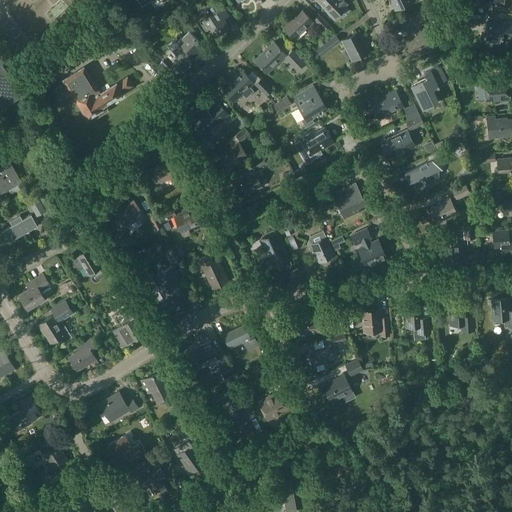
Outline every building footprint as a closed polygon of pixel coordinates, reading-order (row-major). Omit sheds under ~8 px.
[(219,0),(212,5),(215,9),(203,17),(215,35),(228,26),(220,14),(225,10),(219,0)] [(316,0),(334,18),(346,6),(345,5),(347,3),(343,0),(316,0)] [(390,0),(395,9),(413,1),(412,0),(390,0)] [(174,14),(180,21),(188,14),(181,7),(174,14)] [(283,27),(294,39),(313,21),(302,10),(296,15),(283,27)] [(455,12),(454,22),(466,23),(467,13),(455,12)] [(422,13),(403,21),(407,30),(409,29),(412,34),(405,37),(414,55),(432,47),(423,29),(419,31),(416,26),(426,21),(422,13)] [(319,15),(314,19),(324,29),(328,25),(319,15)] [(495,22),(487,21),(486,42),(492,42),(491,44),(502,45),(502,38),(509,38),(510,22),(500,22),(500,23),(495,23),(495,22)] [(189,30),(188,30),(185,27),(182,26),(178,30),(178,33),(181,37),(177,41),(175,39),(168,46),(170,48),(179,57),(173,64),(181,72),(191,63),(190,62),(193,59),(194,59),(197,57),(199,59),(205,53),(203,51),(196,43),(196,42),(198,40),(195,37),(189,30)] [(359,31),(342,40),(352,60),(369,51),(359,31)] [(336,36),(317,50),(321,55),(340,41),(336,36)] [(274,41),(255,59),(267,72),(285,54),(274,41)] [(304,62),(292,50),(285,57),(297,69),(304,62)] [(0,116),(19,103),(15,98),(24,92),(0,59),(0,116)] [(168,68),(162,61),(158,65),(166,77),(167,78),(172,72),(168,68)] [(444,76),(439,65),(425,72),(427,77),(411,85),(422,108),(438,101),(432,88),(437,86),(437,87),(439,86),(438,84),(435,80),(444,76)] [(116,83),(102,92),(101,89),(98,91),(83,67),(64,79),(66,82),(55,88),(61,98),(72,92),(91,121),(109,109),(106,105),(108,104),(107,102),(122,92),(123,94),(126,92),(124,90),(132,85),(127,77),(116,84),(116,83)] [(253,90),(249,86),(253,82),(241,69),(232,78),(234,80),(223,90),(234,101),(242,93),(246,98),(253,90)] [(455,73),(456,83),(479,81),(478,71),(455,73)] [(260,78),(255,84),(266,95),(271,90),(260,78)] [(509,97),(509,92),(511,92),(511,84),(508,85),(508,81),(492,82),(492,79),(484,80),(486,100),(509,97)] [(293,98),(305,117),(301,120),(306,127),(314,122),(311,117),(326,107),(312,86),(293,98)] [(395,90),(388,93),(388,94),(371,103),(377,117),(403,105),(395,90)] [(286,97),(274,106),(279,113),(292,103),(286,97)] [(409,119),(420,114),(414,103),(404,108),(409,119)] [(212,130),(208,126),(213,120),(217,124),(228,114),(218,104),(210,113),(203,106),(190,119),(195,125),(194,125),(205,137),(206,136),(205,136),(212,130)] [(424,123),(420,114),(409,119),(405,121),(409,130),(424,123)] [(495,115),(487,116),(488,127),(491,127),(492,136),(493,137),(511,135),(511,125),(511,124),(511,117),(506,118),(506,117),(495,118),(495,115)] [(245,127),(235,135),(240,140),(249,133),(245,127)] [(323,153),(321,149),(334,141),(325,127),(301,141),(300,139),(294,143),(307,163),(323,153)] [(382,141),(389,157),(413,145),(406,130),(382,141)] [(31,132),(23,137),(31,151),(39,146),(31,132)] [(232,148),(220,155),(228,167),(247,155),(239,142),(231,147),(232,148)] [(438,157),(444,161),(453,150),(451,144),(436,151),(438,157)] [(272,151),(263,157),(266,162),(265,162),(267,164),(276,159),(272,151)] [(170,152),(160,157),(163,162),(147,169),(154,184),(170,177),(173,182),(182,177),(170,152)] [(481,155),(482,162),(494,160),(494,153),(481,155)] [(262,156),(252,163),(255,168),(266,162),(262,156)] [(511,157),(497,159),(499,175),(511,173),(511,157)] [(8,158),(0,162),(0,192),(21,181),(8,158)] [(403,183),(412,179),(417,190),(433,183),(433,182),(438,179),(438,167),(440,166),(441,167),(442,167),(432,160),(405,172),(408,180),(403,183)] [(248,177),(235,182),(241,195),(262,186),(255,171),(247,175),(248,177)] [(57,173),(43,181),(48,190),(62,182),(57,173)] [(71,181),(60,187),(63,193),(74,187),(71,181)] [(464,182),(452,188),(456,198),(469,192),(464,182)] [(356,183),(333,194),(342,215),(357,208),(358,209),(360,208),(360,207),(366,204),(356,183)] [(326,195),(323,187),(322,187),(309,193),(309,194),(312,201),(326,195)] [(508,190),(493,191),(493,199),(502,198),(504,214),(511,212),(511,196),(509,197),(508,190)] [(443,202),(430,208),(437,221),(457,212),(449,197),(442,200),(443,202)] [(30,204),(37,216),(46,211),(39,198),(30,204)] [(116,214),(118,215),(115,218),(114,220),(118,225),(122,225),(124,224),(126,226),(138,217),(141,221),(147,217),(132,198),(124,204),(126,206),(116,214)] [(173,215),(181,232),(182,236),(185,236),(189,235),(190,232),(188,228),(203,222),(195,205),(173,215)] [(171,206),(156,213),(159,220),(174,213),(171,206)] [(153,210),(147,213),(156,229),(162,226),(153,210)] [(10,220),(13,224),(3,230),(10,241),(37,225),(31,214),(23,218),(20,214),(10,220)] [(289,217),(280,221),(286,235),(295,231),(289,217)] [(474,226),(463,226),(464,238),(475,237),(474,226)] [(359,249),(364,258),(362,259),(362,260),(361,260),(361,261),(360,262),(360,263),(360,264),(360,265),(360,266),(364,274),(375,269),(373,264),(386,258),(377,240),(371,243),(370,243),(368,239),(368,238),(371,237),(366,228),(352,234),(356,244),(362,241),(363,242),(364,246),(359,249)] [(492,230),(493,248),(494,248),(501,247),(501,255),(502,255),(502,254),(511,252),(511,237),(509,238),(508,228),(506,228),(506,229),(493,230),(492,230)] [(263,246),(256,250),(263,265),(264,265),(261,260),(268,257),(271,263),(274,262),(283,280),(279,271),(291,265),(287,256),(288,256),(277,232),(261,240),(263,246)] [(308,240),(307,243),(312,253),(314,252),(318,262),(322,260),(325,261),(326,259),(334,255),(326,236),(313,241),(308,240)] [(458,237),(441,238),(442,254),(443,254),(444,263),(460,262),(458,237)] [(77,255),(78,256),(74,259),(73,261),(77,269),(80,269),(84,267),(88,274),(91,272),(96,280),(104,275),(100,267),(102,266),(91,247),(77,255)] [(209,257),(198,262),(201,268),(203,267),(212,288),(228,280),(218,260),(212,262),(209,257)] [(157,287),(159,288),(170,308),(165,311),(166,312),(180,304),(180,303),(186,299),(180,288),(175,281),(180,278),(173,266),(161,273),(166,281),(157,287)] [(112,267),(106,270),(114,284),(120,280),(112,267)] [(33,285),(27,288),(19,294),(27,308),(44,297),(40,290),(50,284),(43,273),(30,281),(33,285)] [(75,286),(74,285),(73,285),(72,285),(71,285),(70,285),(69,285),(69,286),(68,286),(68,287),(68,288),(67,288),(67,289),(67,290),(68,290),(68,291),(68,292),(69,292),(69,293),(70,293),(71,293),(72,293),(73,293),(74,293),(75,292),(75,291),(76,291),(76,290),(76,289),(76,288),(76,287),(75,287),(75,286)] [(504,326),(511,325),(511,309),(509,310),(508,297),(492,299),(494,319),(504,318),(504,326)] [(39,323),(51,342),(58,338),(66,339),(71,336),(61,320),(73,312),(65,299),(51,308),(54,314),(39,323)] [(461,330),(475,329),(474,315),(467,315),(466,302),(448,303),(448,304),(449,303),(451,323),(450,323),(450,324),(461,323),(461,330)] [(131,319),(113,330),(123,346),(141,335),(137,329),(144,325),(132,305),(125,310),(131,319)] [(417,333),(430,332),(429,317),(422,317),(421,305),(405,306),(407,326),(416,325),(417,333)] [(381,335),(389,334),(387,316),(380,316),(380,308),(362,310),(364,331),(381,329),(381,335)] [(310,335),(309,333),(321,331),(320,324),(332,323),(332,312),(319,313),(319,317),(300,319),(301,333),(302,333),(302,336),(304,337),(306,338),(308,337),(310,335)] [(248,349),(258,344),(251,330),(247,332),(245,330),(247,329),(245,325),(224,335),(230,346),(243,340),(248,349)] [(332,336),(334,342),(346,339),(344,333),(332,336)] [(69,357),(77,370),(96,358),(93,353),(98,350),(91,338),(78,347),(80,350),(69,357)] [(189,352),(197,368),(219,358),(211,341),(189,352)] [(310,350),(314,365),(334,360),(330,345),(310,350)] [(0,351),(0,375),(14,367),(4,350),(0,351)] [(267,354),(260,357),(265,367),(272,364),(267,354)] [(345,364),(351,376),(364,370),(358,358),(345,364)] [(220,367),(225,377),(235,372),(229,362),(220,367)] [(167,406),(180,399),(175,388),(169,391),(160,372),(140,381),(146,394),(152,391),(157,402),(164,399),(167,406)] [(346,400),(354,395),(344,374),(324,385),(331,401),(343,395),(346,400)] [(100,404),(111,421),(130,409),(132,412),(138,407),(131,397),(125,401),(119,391),(100,404)] [(268,419),(275,416),(274,414),(288,407),(280,391),(281,393),(272,397),(271,395),(259,401),(268,419)] [(245,392),(238,396),(241,402),(232,406),(236,413),(228,416),(229,418),(227,419),(226,421),(229,428),(232,429),(234,428),(237,435),(253,427),(244,408),(251,405),(245,392)] [(7,417),(15,431),(30,423),(29,420),(41,413),(31,396),(20,402),(23,408),(7,417)] [(181,442),(186,448),(178,454),(191,472),(203,464),(196,454),(198,452),(192,444),(200,439),(192,427),(186,431),(189,437),(181,442)] [(144,455),(141,450),(142,450),(138,444),(132,447),(125,435),(108,445),(112,452),(109,454),(115,465),(125,460),(124,459),(128,457),(128,458),(130,457),(133,462),(144,455)] [(40,448),(54,470),(68,462),(61,450),(62,449),(56,439),(40,448)] [(18,452),(22,459),(38,450),(34,443),(18,452)] [(156,496),(167,489),(161,478),(165,476),(156,460),(148,464),(149,466),(137,473),(137,474),(139,473),(146,485),(144,487),(145,487),(152,483),(155,488),(154,489),(155,491),(156,490),(158,494),(156,495),(155,494),(156,496)] [(285,499),(282,481),(273,482),(276,501),(285,499)] [(77,508),(70,511),(98,511),(92,500),(77,508)]
